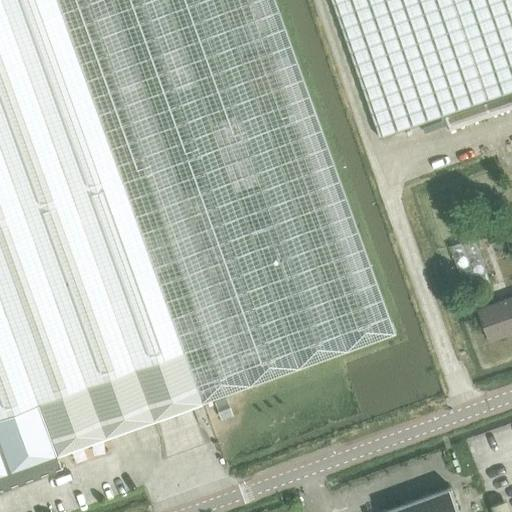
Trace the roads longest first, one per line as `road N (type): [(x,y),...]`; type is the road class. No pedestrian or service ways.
road 1 (unclassified): [(194,511),(511,396)]
road 2 (unknown): [(511,140),(500,127),(482,129),(378,166)]
